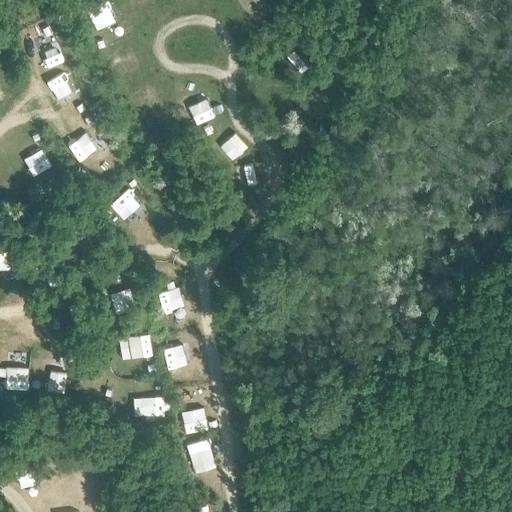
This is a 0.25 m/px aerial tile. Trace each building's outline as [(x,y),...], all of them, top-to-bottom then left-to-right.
[(255,0),(261,9),(276,0),(255,0)] [(276,56),(290,73),(306,60),(293,43),(276,56)] [(132,48),(110,59),(120,79),(142,68),(132,48)] [(55,97),(72,94),(68,74),(51,77),(55,97)] [(132,95),(143,115),(162,104),(151,84),(132,95)] [(176,102),(181,119),(198,114),(193,97),(176,102)] [(238,134),(220,138),(224,156),(242,152),(238,134)] [(81,161),(99,150),(90,136),(72,147),(81,161)] [(245,159),(229,167),(236,181),(253,174),(245,159)] [(2,180),(11,195),(25,186),(16,171),(2,180)] [(128,233),(147,211),(131,198),(112,220),(128,233)] [(0,253),(0,264),(2,276),(17,272),(12,251),(0,253)] [(107,282),(111,306),(129,303),(124,279),(107,282)] [(159,292),(166,312),(185,305),(178,286),(159,292)] [(118,351),(151,349),(150,336),(117,337),(118,351)] [(198,340),(167,341),(169,366),(199,364),(198,340)] [(135,394),(135,413),(165,414),(166,395),(135,394)] [(189,409),(189,427),(206,427),(205,409),(189,409)] [(192,469),(214,465),(208,434),(185,439),(192,469)]
